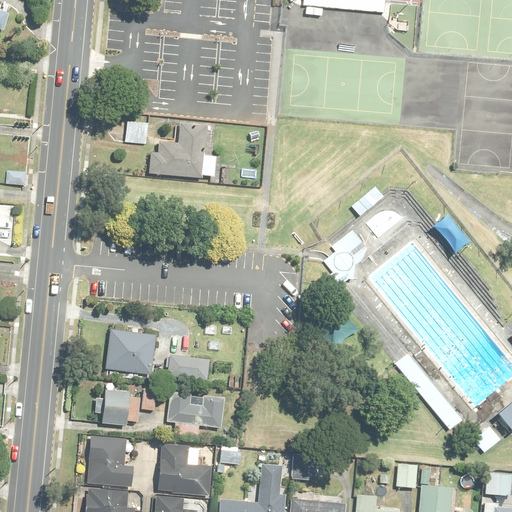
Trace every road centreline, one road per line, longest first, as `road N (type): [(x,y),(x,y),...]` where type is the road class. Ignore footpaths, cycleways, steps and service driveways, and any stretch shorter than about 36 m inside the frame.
road 1 (unclassified): [(262,346),(265,282),(50,262)]
road 2 (tertiary): [(50,262),(75,0)]
road 3 (tertiary): [(26,511),(50,262)]
